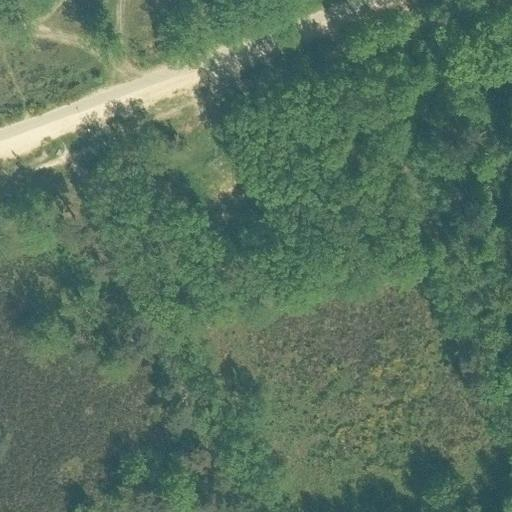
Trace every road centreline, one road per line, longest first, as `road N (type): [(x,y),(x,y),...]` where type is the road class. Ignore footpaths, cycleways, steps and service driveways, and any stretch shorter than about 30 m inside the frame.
road 1 (unclassified): [(0,135),(369,0)]
road 2 (track): [(396,0),(134,95)]
road 3 (track): [(134,95),(0,145)]
road 4 (track): [(0,31),(71,39),(125,73)]
